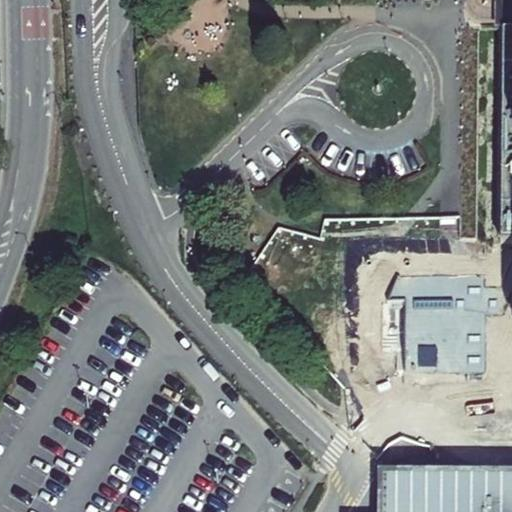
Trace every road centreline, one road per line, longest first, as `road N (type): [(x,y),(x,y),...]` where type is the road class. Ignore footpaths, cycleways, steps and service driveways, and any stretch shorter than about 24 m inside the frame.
road 1 (unclassified): [(99,0),(102,104),(132,198),(178,285),(354,475),(333,511)]
road 2 (residential): [(0,292),(38,170),(41,0)]
road 3 (residential): [(13,0),(13,147),(0,216)]
